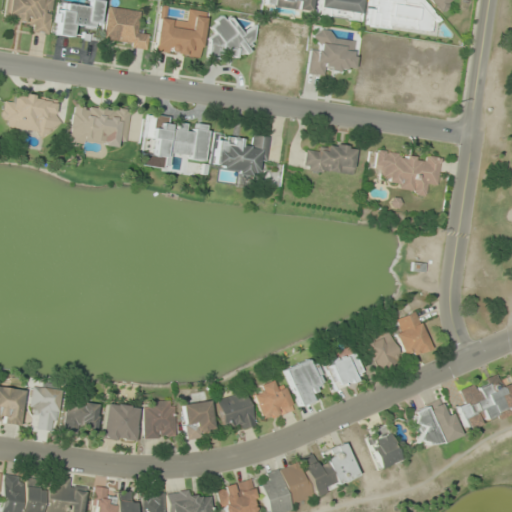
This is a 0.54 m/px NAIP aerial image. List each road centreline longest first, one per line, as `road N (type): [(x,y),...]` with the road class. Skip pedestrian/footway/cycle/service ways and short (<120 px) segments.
road 1 (residential): [(511,336),(275,444),(192,467),(0,447)]
road 2 (residential): [(0,63),(469,135)]
road 3 (residential): [(489,0),(447,281),(447,317),(461,361)]
